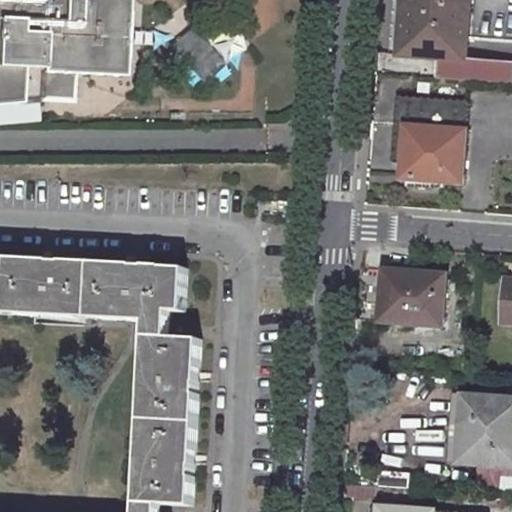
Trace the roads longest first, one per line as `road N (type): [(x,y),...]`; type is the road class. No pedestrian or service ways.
road 1 (tertiary): [(334,220),(313,511)]
road 2 (tertiary): [(351,0),(334,220)]
road 3 (residential): [(334,220),(511,234)]
